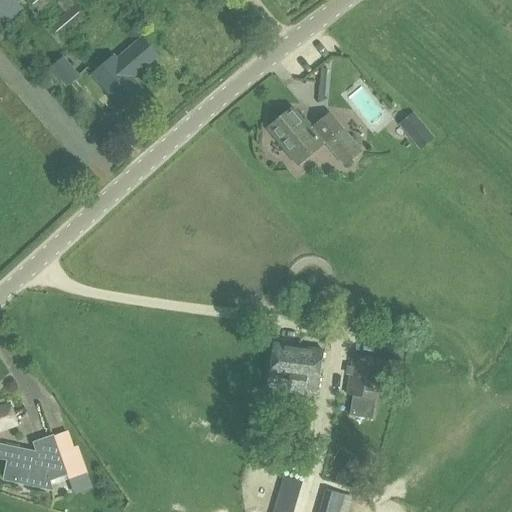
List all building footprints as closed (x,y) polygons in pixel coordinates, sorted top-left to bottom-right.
[(0,0),(0,15),(16,2),(13,0),(0,0)] [(28,0),(38,12),(52,0),(28,0)] [(70,0),(47,20),(62,39),(85,20),(70,0)] [(157,57),(141,38),(117,59),(114,55),(92,74),(120,108),(142,89),(132,78),(157,57)] [(49,67),(52,70),(45,77),(57,91),(63,85),(66,89),(79,76),(63,56),(49,67)] [(369,75),(350,90),(379,127),(398,112),(369,75)] [(344,165),(361,151),(330,113),(312,128),(312,127),(309,129),(292,108),(268,129),(297,165),(325,142),(344,165)] [(418,123),(406,134),(418,149),(431,138),(418,123)] [(269,379),(294,382),(318,386),(323,350),(274,344),(269,379)] [(353,356),(347,395),(377,400),(384,361),(353,356)] [(318,386),(294,382),(292,399),(316,401),(318,386)] [(48,481),(66,474),(54,441),(52,436),(34,443),(37,453),(0,445),(0,430),(16,425),(9,404),(0,407),(0,458),(7,460),(3,480),(52,490),(48,481)] [(284,491),(277,511),(298,511),(303,497),(284,491)]
